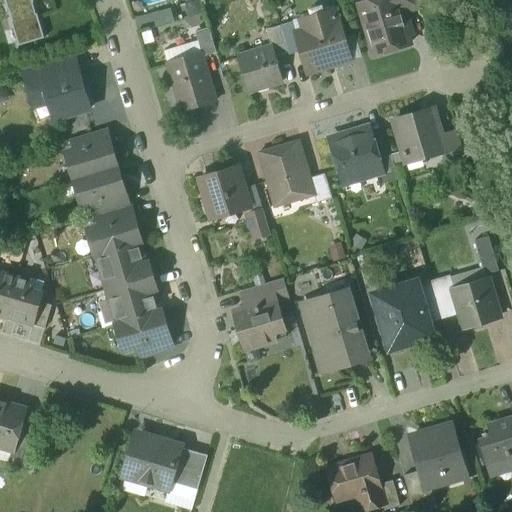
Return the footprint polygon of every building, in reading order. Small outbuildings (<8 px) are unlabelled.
[(7,0),(21,44),(46,36),(35,0),(7,0)] [(373,0),(377,13),(366,17),(377,51),(413,40),(404,11),(400,0),(373,0)] [(420,0),(400,0),(404,11),(422,5),(420,0)] [(337,8),(315,15),(318,25),(299,30),(297,31),(303,49),(309,71),(352,58),(337,8)] [(296,20),(282,24),(291,52),(303,49),(297,31),(299,30),(296,20)] [(291,52),(282,24),(269,28),(274,44),(277,56),(291,52)] [(210,25),(197,29),(204,51),(205,55),(218,51),(210,25)] [(274,44),(240,55),(251,89),(284,79),(277,56),(274,44)] [(204,51),(169,61),(184,110),(218,100),(206,59),(205,55),(204,51)] [(57,58),(22,68),(27,84),(62,74),(57,58)] [(62,74),(27,84),(28,86),(40,82),(45,101),(51,99),(56,116),(91,106),(80,69),(62,74)] [(435,107),(395,119),(406,155),(420,151),(422,156),(445,149),(447,148),(443,133),(435,107)] [(372,125),(333,137),(346,181),(382,170),(385,170),(381,156),(372,125)] [(107,127),(74,137),(77,148),(111,139),(107,127)] [(456,129),(443,133),(447,148),(445,149),(448,159),(463,154),(456,129)] [(77,148),(68,151),(76,178),(119,165),(111,139),(77,148)] [(301,139),(260,152),(276,205),(316,193),(318,192),(313,176),(301,139)] [(392,152),(381,156),(385,170),(382,170),(385,181),(400,177),(392,152)] [(119,165),(76,178),(84,205),(93,202),(126,191),(127,191),(119,165)] [(240,165),(201,177),(213,218),(252,206),(240,165)] [(326,172),(313,176),(318,192),(316,193),(318,200),(333,196),(326,172)] [(126,191),(93,202),(96,213),(99,212),(130,203),(127,191),(126,191)] [(130,203),(99,212),(103,224),(134,215),(133,214),(130,203)] [(265,208),(249,213),(256,236),(272,231),(265,208)] [(134,215),(103,224),(89,228),(97,253),(99,252),(108,282),(128,276),(126,269),(151,262),(150,260),(146,261),(140,240),(143,239),(135,214),(133,214),(134,215)] [(490,233),(476,237),(487,271),(500,267),(490,233)] [(151,262),(126,269),(128,276),(108,282),(111,292),(131,286),(133,292),(158,285),(151,262)] [(2,278),(0,277),(0,311),(7,314),(19,273),(5,269),(2,278)] [(32,277),(19,273),(7,314),(34,322),(34,321),(41,298),(44,290),(30,286),(32,277)] [(285,276),(244,289),(249,305),(279,296),(279,297),(291,294),(285,276)] [(453,276),(431,282),(442,316),(462,310),(455,286),(456,286),(453,276)] [(456,286),(455,286),(462,310),(466,323),(501,313),(489,276),(456,286)] [(382,313),(424,300),(419,285),(418,280),(375,292),(382,313)] [(431,282),(419,285),(424,300),(426,300),(432,319),(442,316),(431,282)] [(158,285),(133,292),(131,286),(111,292),(119,322),(117,322),(125,348),(138,344),(138,343),(169,334),(171,334),(164,308),(161,309),(154,288),(158,287),(158,285)] [(333,300),(331,294),(307,301),(319,344),(334,339),(339,357),(366,348),(350,295),(333,300)] [(249,305),(236,309),(247,347),(279,338),(275,326),(287,323),(279,297),(279,296),(249,305)] [(54,302),(41,298),(34,321),(47,325),(54,302)] [(424,300),(382,313),(391,346),(421,337),(420,334),(435,330),(432,319),(426,300),(424,300)] [(169,334),(138,343),(138,344),(142,356),(173,346),(169,334)] [(28,406),(0,398),(0,442),(14,447),(16,447),(22,428),(28,406)] [(511,417),(491,424),(495,435),(483,439),(493,471),(511,464),(511,417)] [(454,421),(412,434),(422,467),(422,469),(426,468),(432,486),(434,485),(432,479),(449,473),(448,469),(466,464),(454,421)] [(22,428),(16,447),(14,447),(11,459),(22,462),(32,431),(22,428)] [(153,442),(135,437),(125,473),(171,486),(173,479),(183,445),(183,444),(155,436),(153,442)] [(209,453),(183,445),(173,479),(199,487),(209,453)] [(373,455),(330,467),(338,497),(359,491),(363,507),(384,501),(386,501),(380,481),(373,455)] [(426,468),(422,469),(422,467),(405,472),(416,510),(439,504),(434,485),(432,486),(426,468)] [(394,477),(380,481),(386,501),(384,501),(386,506),(401,502),(394,477)]
